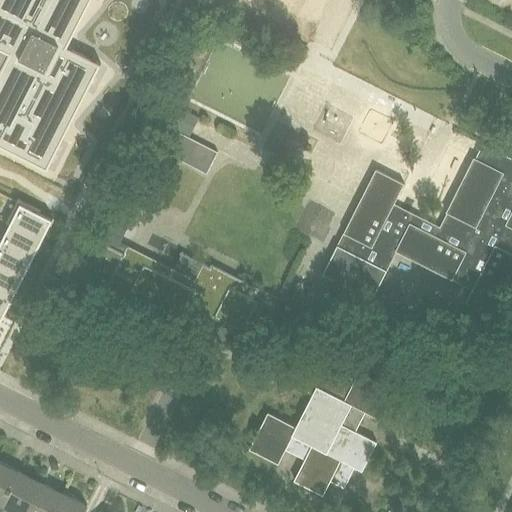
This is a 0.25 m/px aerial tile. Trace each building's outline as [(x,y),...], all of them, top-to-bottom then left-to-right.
[(0,145),(21,157),(47,170),(61,141),(54,137),(66,113),(79,89),(86,93),(101,64),(76,52),(67,47),(59,43),(72,19),(81,0),(3,0),(0,6),(0,48),(1,49),(9,53),(16,57),(4,82),(0,89),(0,145)] [(339,87),(335,94),(434,139),(456,92),(427,79),(437,58),(363,24),(335,85),(339,87)] [(206,174),(217,152),(158,122),(147,143),(206,174)] [(511,161),(482,146),(475,158),(474,157),(438,227),(413,214),(394,204),(404,184),(376,169),(323,274),(372,299),(396,252),(472,290),(466,302),(495,317),(504,299),(511,282),(511,161)] [(208,175),(233,188),(242,170),(217,157),(208,175)] [(18,199),(6,223),(9,225),(10,224),(42,240),(49,226),(52,220),(41,214),(39,213),(41,211),(18,199)] [(110,212),(78,276),(127,301),(130,294),(186,323),(190,315),(205,323),(210,325),(207,332),(235,346),(258,302),(254,300),(259,288),(211,264),(210,267),(182,254),(174,270),(129,247),(141,222),(119,211),(113,207),(110,212)] [(9,225),(0,243),(32,259),(42,240),(10,224),(9,225)] [(0,243),(0,267),(23,279),(32,259),(0,243)] [(0,267),(0,291),(13,298),(23,279),(0,267)] [(0,315),(3,317),(13,298),(0,291),(0,315)] [(294,481),(323,496),(330,481),(344,488),(354,468),(362,471),(376,443),(355,432),(365,412),(379,419),(394,391),(359,373),(355,380),(313,359),(299,387),(313,394),(296,428),(268,413),(249,450),(276,463),(278,464),(286,450),(295,454),(305,460),(298,473),(294,481)] [(0,504),(1,505),(18,472),(0,462),(0,504)] [(15,511),(25,511),(41,483),(18,472),(1,505),(15,511)] [(54,511),(63,494),(41,483),(25,511),(54,511)] [(83,511),(86,506),(63,494),(54,511),(83,511)]
